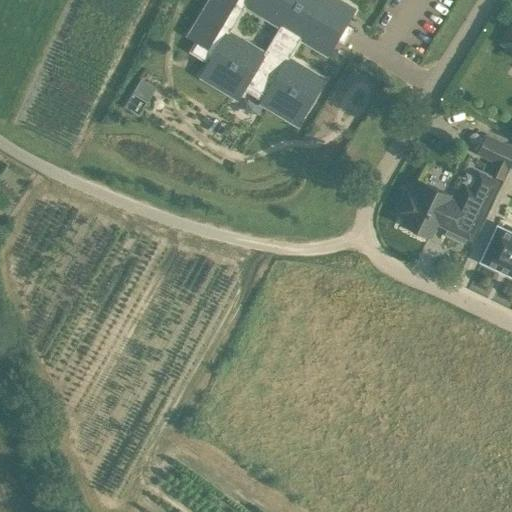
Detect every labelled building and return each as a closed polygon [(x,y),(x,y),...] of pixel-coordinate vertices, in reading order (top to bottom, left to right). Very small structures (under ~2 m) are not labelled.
[(338,39),(343,31),(342,30),(340,28),(351,8),(337,0),(200,0),(179,36),(197,47),(192,54),(202,60),(191,78),(231,102),(238,90),(255,100),(253,104),(293,127),(322,79),(283,56),(294,39),(322,56),(334,37),(337,38),(338,39)] [(155,87),(140,78),(131,92),(146,102),(155,87)] [(501,181),(511,158),(511,147),(485,134),(475,155),(491,163),(486,174),(501,181)] [(447,223),(446,223),(445,226),(447,226),(445,229),(464,238),(465,235),(468,236),(493,182),(477,174),(470,190),(464,187),(457,202),(447,223)] [(437,218),(446,223),(447,223),(457,202),(447,198),(449,194),(423,182),(416,197),(408,193),(400,209),(408,213),(403,223),(429,235),(437,218)] [(481,260),(511,275),(511,232),(497,226),(481,260)]
